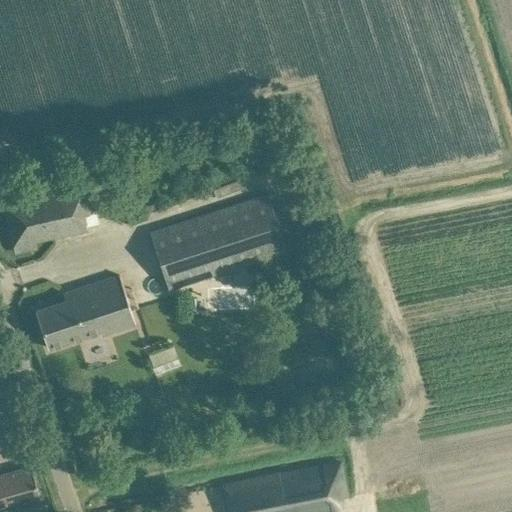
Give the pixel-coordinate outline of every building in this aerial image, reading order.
[(2,196),(13,244),(84,228),(81,214),(95,211),(87,177),(2,196)] [(286,251),(268,194),(149,232),(168,289),(286,251)] [(307,219),(292,224),(299,245),(314,241),(307,219)] [(119,275),(62,293),(65,300),(35,310),(47,348),(99,331),(100,335),(135,323),(119,275)] [(161,286),(146,286),(147,309),(162,308),(161,286)] [(183,348),(133,362),(140,387),(190,373),(183,348)] [(230,511),(348,511),(349,511),(339,461),(225,484),(230,511)] [(0,506),(38,496),(30,466),(0,474),(0,506)]
